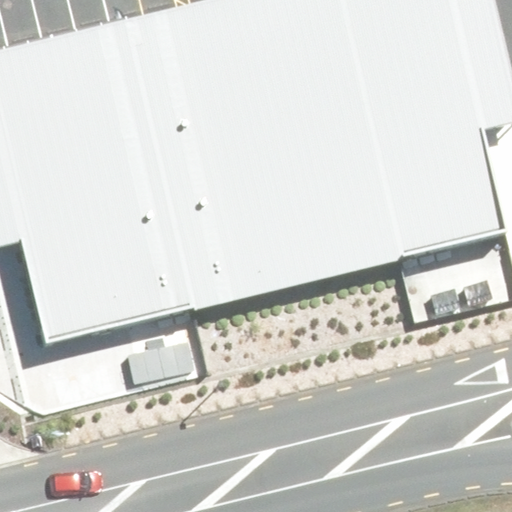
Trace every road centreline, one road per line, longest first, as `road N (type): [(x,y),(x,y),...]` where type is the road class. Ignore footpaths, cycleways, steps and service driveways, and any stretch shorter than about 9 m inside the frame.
road 1 (unknown): [(0,297),(65,270),(272,212),(409,157),(451,120),(474,82),(488,0)]
road 2 (residential): [(104,511),(433,437)]
